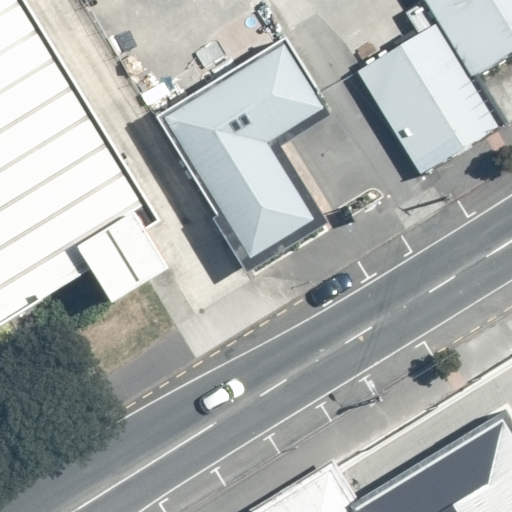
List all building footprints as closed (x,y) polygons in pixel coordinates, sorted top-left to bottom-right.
[(0,0),(0,299),(149,209),(20,0),(0,0)] [(511,0),(413,0),(431,29),(360,72),(424,175),(500,129),(468,77),(511,50),(511,0)] [(277,44),(149,122),(244,277),(326,227),(278,149),(324,120),(277,44)] [(511,511),(511,472),(469,404),(324,495),(334,511),(511,511)] [(334,511),(324,495),(294,447),(210,500),(217,511),(334,511)]
